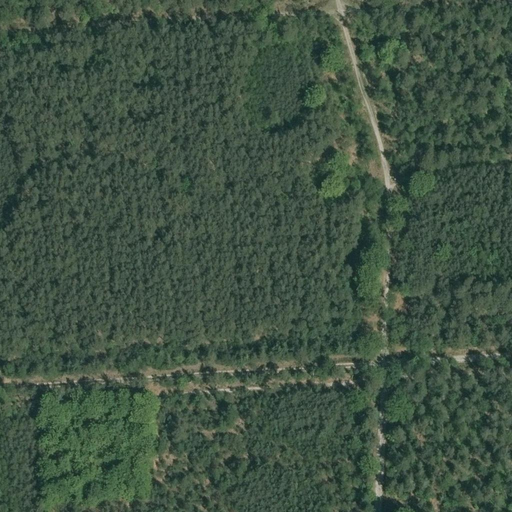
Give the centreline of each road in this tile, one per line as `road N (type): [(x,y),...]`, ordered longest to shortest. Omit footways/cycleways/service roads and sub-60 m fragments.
road 1 (unknown): [(0,402),(511,370)]
road 2 (track): [(0,383),(511,352)]
road 3 (track): [(0,29),(511,1)]
road 4 (track): [(373,511),(385,178)]
road 5 (track): [(334,0),(385,178)]
road 6 (track): [(385,178),(511,168)]
